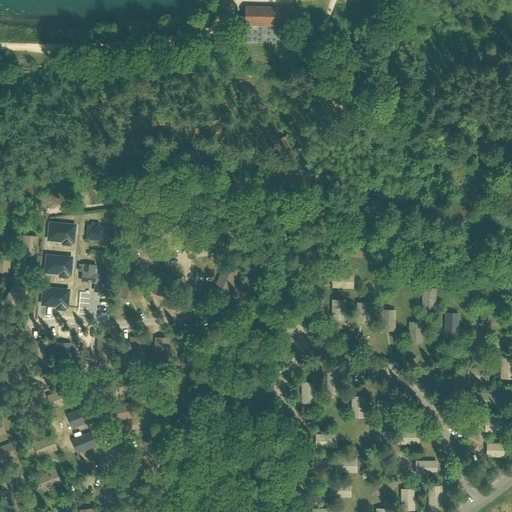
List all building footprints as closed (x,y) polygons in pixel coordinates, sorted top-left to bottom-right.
[(282,28),(282,8),(237,7),(236,26),(282,28)] [(181,226),(187,204),(173,200),(166,222),(181,226)] [(212,227),(219,205),(202,200),(195,222),(212,227)] [(237,228),(242,207),(228,203),(222,224),(237,228)] [(136,217),(142,227),(159,217),(153,207),(136,217)] [(264,231),(269,212),(256,208),(251,228),(264,231)] [(285,243),(301,229),(291,219),(275,233),(285,243)] [(110,224),(87,222),(85,237),(108,239),(110,224)] [(132,244),(140,257),(160,245),(152,232),(132,244)] [(37,235),(21,234),(20,258),(36,259),(37,235)] [(372,242),(353,241),(351,256),(371,258),(372,242)] [(318,258),(313,242),(293,249),(298,265),(318,258)] [(0,273),(10,273),(10,256),(0,255),(0,273)] [(104,290),(106,264),(78,261),(77,278),(94,280),(93,289),(104,290)] [(258,290),(266,269),(252,263),(244,285),(258,290)] [(61,290),(63,265),(49,264),(46,289),(61,290)] [(229,290),(237,269),(225,265),(217,285),(229,290)] [(151,295),(167,299),(173,277),(157,273),(151,295)] [(139,277),(124,274),(120,297),(135,300),(139,277)] [(354,289),(355,274),(332,274),(332,287),(332,289),(354,289)] [(290,301),(298,281),(286,275),(277,295),(290,301)] [(464,282),(463,304),(478,304),(478,282),(464,282)] [(30,292),(13,283),(5,298),(22,307),(30,292)] [(421,289),(421,308),(436,308),(436,289),(421,289)] [(346,299),(330,299),(330,321),(347,321),(346,299)] [(501,322),(502,302),(489,301),(487,321),(501,322)] [(372,302),(356,302),(356,325),(372,325),(372,302)] [(396,310),(380,310),(380,332),(396,332),(396,310)] [(458,334),(458,313),(443,313),(444,334),(458,334)] [(422,322),(408,322),(408,345),(422,345),(422,322)] [(245,352),(245,331),(233,331),(232,352),(245,352)] [(220,355),(221,335),(207,335),(206,354),(220,355)] [(144,337),(130,337),(130,356),(144,356),(144,337)] [(111,359),(111,338),(97,338),(96,359),(111,359)] [(169,338),(154,338),(154,357),(168,357),(169,338)] [(15,356),(16,342),(1,341),(0,355),(15,356)] [(45,361),(45,342),(31,342),(31,361),(45,361)] [(71,342),(56,342),(56,361),(71,362),(71,342)] [(194,344),(181,344),(181,367),(193,367),(194,344)] [(274,370),(288,353),(277,344),(263,361),(274,370)] [(511,358),(500,358),(500,380),(511,379),(511,358)] [(484,368),(467,368),(467,383),(484,383),(484,368)] [(19,388),(18,369),(7,370),(8,389),(19,388)] [(339,372),(326,372),(326,394),(339,395),(339,392),(339,372)] [(137,376),(117,380),(120,394),(140,390),(137,376)] [(315,383),(302,383),(302,404),(315,404),(315,383)] [(52,410),(72,403),(66,388),(47,395),(52,410)] [(506,394),(484,394),(484,408),(506,408),(506,394)] [(364,396),(350,397),(351,416),(351,418),(365,418),(364,396)] [(224,397),(210,397),(209,418),(223,419),(224,397)] [(256,400),(243,399),(242,422),(255,423),(256,400)] [(115,421),(138,416),(134,401),(112,406),(115,421)] [(389,401),(376,401),(376,423),(389,423),(389,420),(389,401)] [(67,414),(73,428),(91,420),(85,406),(67,414)] [(188,415),(174,420),(182,440),(196,434),(188,415)] [(506,419),(485,419),(485,433),(506,433),(506,419)] [(278,429),(264,428),(262,449),(276,451),(278,429)] [(419,446),(418,430),(398,431),(395,431),(396,447),(419,446)] [(89,434),(71,440),(78,457),(95,450),(89,434)] [(337,448),(337,434),(315,434),(315,448),(337,448)] [(156,435),(143,440),(150,459),(164,454),(156,435)] [(52,436),(33,443),(39,458),(58,451),(52,436)] [(10,443),(0,446),(0,462),(15,457),(10,443)] [(508,443),(486,443),(486,459),(508,458),(508,443)] [(232,475),(245,461),(236,452),(223,466),(232,475)] [(335,474),(357,474),(356,459),(335,460),(335,474)] [(270,471),(260,461),(245,476),(254,486),(270,471)] [(436,461),(414,461),(414,476),(436,476),(436,461)] [(140,463),(127,468),(134,487),(148,482),(140,463)] [(18,467),(1,473),(6,489),(24,483),(18,467)] [(194,476),(183,467),(169,483),(180,492),(194,476)] [(62,483),(56,468),(37,475),(43,491),(62,483)] [(118,484),(102,485),(103,508),(119,507),(118,484)] [(328,499),(349,499),(350,484),(329,485),(328,499)] [(443,486),(427,486),(428,508),(443,508),(443,486)] [(415,489),(399,489),(399,511),(415,511),(415,489)]
